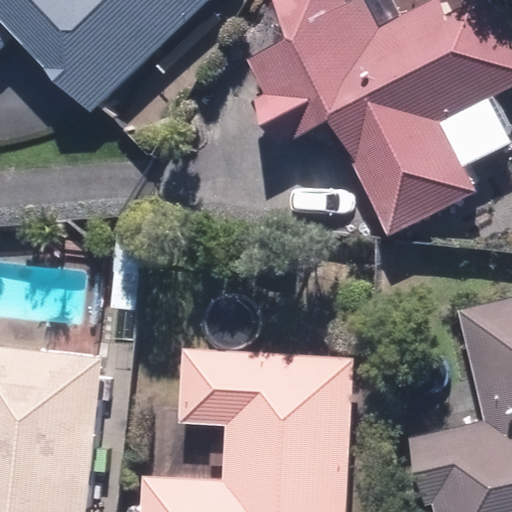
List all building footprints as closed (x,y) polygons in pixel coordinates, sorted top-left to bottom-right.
[(0,0),(0,50),(10,41),(88,119),(208,0),(0,0)] [(279,0),(307,69),(261,88),(288,156),(346,133),(387,236),(485,197),(454,119),(511,96),(511,4),(395,51),(374,0),(279,0)] [(149,232),(120,230),(117,311),(146,312),(149,232)] [(511,511),(511,300),(470,311),(495,414),(412,434),(431,511),(511,511)] [(92,511),(108,353),(0,342),(0,511),(92,511)] [(230,482),(147,478),(145,511),(341,511),(351,357),(184,347),(180,424),(233,427),(230,482)]
